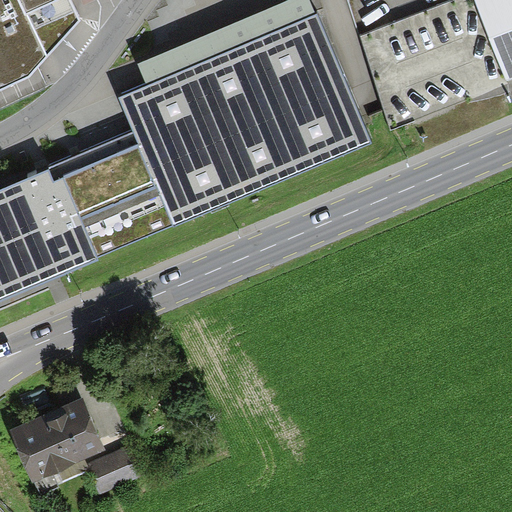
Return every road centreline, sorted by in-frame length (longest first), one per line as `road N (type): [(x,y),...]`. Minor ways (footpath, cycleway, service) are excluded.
road 1 (secondary): [(0,363),(511,143)]
road 2 (residential): [(137,0),(63,93),(0,135)]
